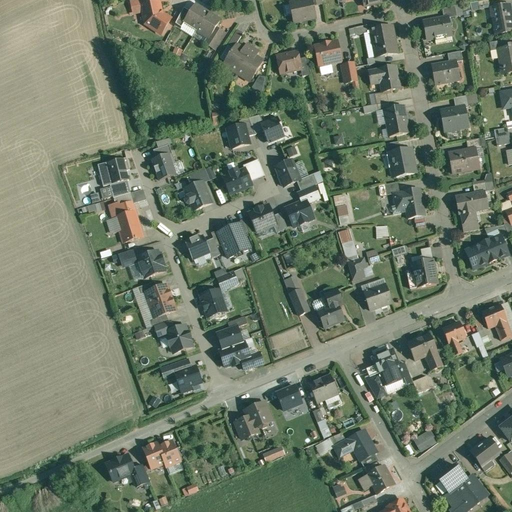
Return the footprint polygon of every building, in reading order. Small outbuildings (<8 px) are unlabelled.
[(148,0),(135,0),(130,1),(132,12),(142,10),(141,6),(149,5),(148,0)] [(310,0),(309,0),(290,5),(294,23),(315,19),(312,7),(310,0)] [(488,0),(470,3),(472,12),(481,10),(481,7),(489,6),(488,0)] [(149,5),(141,6),(142,10),(144,21),(147,20),(149,27),(155,31),(159,30),(162,33),(171,19),(161,13),(159,2),(149,5)] [(511,14),(510,4),(490,8),(492,8),(494,18),(491,18),(495,36),(511,32),(511,14)] [(207,13),(195,5),(190,12),(184,23),(196,31),(207,13)] [(454,7),(442,9),(444,19),(448,18),(448,19),(457,17),(455,7),(454,7)] [(183,8),(175,24),(179,26),(182,22),(184,23),(190,12),(183,8)] [(207,13),(196,31),(208,38),(209,39),(216,28),(220,21),(207,13)] [(444,19),(423,23),(426,41),(451,36),(448,19),(448,18),(444,19)] [(366,26),(353,29),(355,36),(368,33),(366,26)] [(391,27),(370,31),(375,58),(396,54),(391,27)] [(223,32),(216,28),(209,39),(208,38),(206,43),(214,48),(223,32)] [(238,31),(228,46),(233,49),(236,45),(243,34),(238,31)] [(223,32),(214,48),(217,49),(226,34),(223,32)] [(507,40),(495,42),(496,51),(501,50),(501,49),(508,48),(507,46),(508,46),(507,40)] [(337,43),(315,47),(318,62),(316,65),(317,68),(319,70),(320,73),(322,75),(331,73),(332,71),(331,64),(341,62),(337,43)] [(236,45),(233,49),(223,65),(237,74),(252,49),(246,45),(243,50),(236,45)] [(511,45),(508,46),(507,46),(508,48),(501,49),(501,50),(502,57),(499,58),(501,69),(504,68),(505,75),(511,73),(511,45)] [(252,49),(237,74),(250,82),(263,62),(256,57),(258,53),(252,49)] [(460,52),(447,55),(449,64),(456,63),(456,64),(462,63),(460,52)] [(297,53),(277,57),(280,75),(300,70),(301,70),(299,60),(297,53)] [(307,58),(299,60),(301,70),(300,70),(302,77),(311,76),(307,58)] [(449,64),(431,67),(435,86),(459,81),(456,64),(456,63),(449,64)] [(355,64),(341,66),(345,84),(358,82),(355,64)] [(395,67),(378,70),(378,71),(368,73),(370,85),(379,83),(381,93),(382,97),(387,96),(391,95),(391,93),(399,91),(395,67)] [(266,78),(259,77),(252,88),(263,95),(266,78)] [(511,90),(499,92),(501,104),(510,102),(511,114),(511,90)] [(381,93),(373,95),(375,105),(388,103),(387,96),(382,97),(381,93)] [(466,96),(453,99),(455,109),(465,108),(468,108),(466,96)] [(388,103),(375,105),(377,113),(383,111),(390,110),(388,103)] [(390,110),(383,111),(389,139),(408,135),(402,108),(390,110)] [(455,109),(440,112),(444,133),(445,133),(445,131),(458,128),(458,130),(469,127),(465,108),(455,109)] [(223,112),(212,113),(214,126),(225,125),(223,112)] [(269,146),(285,139),(281,128),(282,127),(278,117),(260,125),(269,146)] [(244,126),(227,130),(232,150),(249,145),(244,126)] [(507,128),(494,130),(495,139),(508,136),(507,128)] [(508,136),(495,139),(497,147),(510,144),(508,136)] [(478,139),(465,142),(467,150),(475,149),(475,150),(480,149),(478,139)] [(398,142),(384,145),(386,152),(388,152),(388,155),(391,154),(400,152),(398,142)] [(171,154),(168,146),(154,151),(157,159),(168,155),(171,154)] [(287,149),(290,158),(298,155),(295,146),(287,149)] [(467,150),(447,154),(451,174),(478,169),(475,150),(475,149),(467,150)] [(400,152),(391,154),(388,155),(391,167),(393,178),(416,174),(411,150),(400,152)] [(157,159),(152,161),(155,168),(154,169),(156,175),(157,174),(159,181),(175,176),(168,155),(157,159)] [(126,159),(98,166),(103,188),(110,186),(127,181),(129,181),(126,172),(129,171),(126,159)] [(258,160),(243,167),(245,170),(250,183),(265,177),(258,160)] [(293,160),(275,168),(284,189),(302,181),(293,160)] [(205,171),(209,181),(216,179),(211,168),(205,171)] [(237,170),(229,173),(230,176),(223,179),(230,195),(237,192),(237,193),(245,190),(245,189),(251,186),(250,183),(245,170),(238,173),(237,170)] [(205,171),(189,177),(192,184),(202,180),(204,184),(209,181),(205,171)] [(484,181),(485,184),(492,182),(491,174),(486,175),(484,181)] [(127,181),(110,186),(110,188),(113,197),(113,198),(130,194),(127,181)] [(202,182),(184,190),(188,197),(186,198),(185,201),(186,204),(189,205),(191,205),(194,212),(212,204),(202,182)] [(485,184),(486,192),(494,191),(492,182),(485,184)] [(398,183),(385,186),(387,193),(399,191),(398,183)] [(485,184),(471,186),(473,194),(483,193),(486,192),(485,184)] [(102,200),(113,197),(110,188),(100,191),(102,200)] [(403,194),(393,195),(396,207),(405,205),(408,219),(425,216),(422,201),(421,201),(419,190),(403,192),(403,194)] [(133,204),(146,200),(143,191),(130,194),(133,204)] [(473,194),(455,197),(458,215),(460,215),(462,226),(476,224),(474,212),(486,210),(483,193),(473,194)] [(98,194),(90,196),(92,204),(100,202),(98,194)] [(306,201),(285,210),(293,228),(299,225),(300,227),(308,224),(307,222),(313,220),(306,201)] [(103,203),(95,205),(97,211),(97,213),(105,211),(103,203)] [(132,203),(119,207),(118,204),(109,207),(113,219),(115,219),(123,244),(143,238),(132,203)] [(89,213),(97,211),(95,205),(87,207),(89,213)] [(261,208),(255,211),(255,212),(249,215),(256,233),(273,226),(276,225),(273,217),(268,207),(262,209),(261,208)] [(287,230),(281,214),(273,217),(276,225),(273,226),(276,234),(287,230)] [(250,234),(244,220),(237,223),(238,225),(239,224),(244,236),(250,234)] [(463,233),(479,230),(478,223),(476,224),(462,226),(463,233)] [(232,229),(226,232),(225,230),(219,232),(217,233),(222,245),(228,259),(236,256),(235,253),(241,250),(242,253),(250,250),(244,236),(239,224),(238,225),(231,227),(232,229)] [(504,226),(495,227),(500,238),(500,237),(502,242),(509,239),(504,226)] [(387,227),(376,228),(376,238),(388,238),(387,227)] [(338,233),(341,245),(353,241),(349,230),(338,233)] [(222,245),(217,233),(219,232),(218,231),(211,234),(213,239),(217,248),(222,245)] [(203,237),(185,245),(192,261),(210,253),(203,237)] [(500,238),(490,242),(489,241),(480,245),(481,246),(466,252),(474,269),(508,255),(502,242),(500,237),(500,238)] [(206,242),(212,258),(220,255),(217,248),(213,239),(206,242)] [(341,245),(346,259),(357,256),(353,241),(341,245)] [(405,247),(391,251),(393,258),(407,254),(405,247)] [(376,250),(366,253),(369,261),(378,258),(376,250)] [(133,252),(118,257),(123,269),(137,264),(133,252)] [(157,252),(137,259),(141,269),(139,270),(142,278),(144,277),(145,279),(164,272),(162,266),(164,265),(161,257),(159,258),(157,252)] [(256,254),(250,257),(253,263),(259,259),(256,254)] [(358,261),(357,256),(346,259),(347,264),(358,261)] [(358,261),(347,264),(352,281),(364,278),(361,269),(366,268),(363,259),(358,261)] [(433,260),(412,264),(414,274),(408,275),(411,290),(437,285),(433,260)] [(237,283),(245,280),(241,270),(233,273),(237,283)] [(233,273),(217,279),(222,291),(238,284),(237,283),(233,273)] [(294,277),(284,282),(290,295),(300,290),(294,277)] [(166,315),(178,311),(168,284),(143,293),(153,320),(166,315)] [(385,286),(364,293),(370,311),(392,304),(385,286)] [(300,290),(290,295),(299,317),(309,313),(300,290)] [(218,291),(200,297),(203,305),(205,311),(208,318),(226,312),(218,291)] [(344,321),(338,307),(343,306),(337,291),(324,296),(325,298),(313,303),(312,306),(314,311),(317,312),(324,329),(344,321)] [(507,322),(500,306),(481,314),(488,330),(495,327),(501,341),(511,336),(506,322),(507,322)] [(149,322),(151,327),(154,326),(168,321),(166,315),(153,320),(149,322)] [(482,326),(478,315),(472,317),(477,329),(482,326)] [(247,325),(244,318),(238,320),(240,327),(247,325)] [(156,333),(173,327),(170,320),(168,321),(154,326),(156,333)] [(238,320),(227,324),(229,328),(225,329),(226,331),(237,328),(240,327),(238,320)] [(459,323),(442,330),(449,346),(449,345),(454,357),(462,354),(457,342),(466,338),(459,323)] [(482,326),(477,329),(482,341),(488,339),(482,326)] [(173,354),(192,347),(185,327),(166,333),(173,354)] [(255,329),(257,338),(265,336),(263,327),(255,329)] [(226,331),(217,335),(223,351),(243,344),(237,328),(226,331)] [(142,332),(134,334),(136,341),(144,338),(142,332)] [(484,345),(478,333),(472,335),(477,348),(484,345)] [(430,335),(408,345),(415,362),(425,357),(431,372),(442,367),(436,353),(437,352),(430,335)] [(223,351),(219,352),(225,368),(231,366),(232,367),(240,365),(239,363),(241,362),(250,359),(249,357),(248,352),(249,350),(248,346),(245,344),(244,343),(243,344),(223,351)] [(392,351),(385,354),(384,353),(379,355),(380,356),(373,359),(381,379),(383,385),(384,385),(402,378),(398,367),(392,351)] [(511,353),(510,355),(509,357),(501,360),(508,378),(511,375),(511,353)] [(259,354),(249,357),(250,359),(241,362),(244,371),(263,364),(259,354)] [(188,361),(171,367),(174,376),(175,375),(191,369),(188,361)] [(413,383),(405,364),(398,367),(402,378),(405,385),(413,383)] [(174,376),(171,367),(161,370),(164,379),(174,376)] [(191,369),(175,375),(182,394),(192,390),(191,387),(201,383),(196,367),(191,369)] [(331,377),(310,386),(318,404),(339,396),(331,377)] [(426,377),(413,383),(418,394),(431,389),(426,377)] [(381,379),(369,384),(377,399),(387,395),(387,394),(384,385),(383,385),(381,379)] [(295,385),(274,394),(283,414),(303,405),(295,385)] [(154,397),(149,404),(156,409),(161,401),(154,397)] [(264,404),(245,412),(247,419),(252,430),(255,429),(258,428),(259,429),(262,430),(267,428),(269,425),(268,424),(272,422),(264,404)] [(320,410),(313,413),(317,423),(324,420),(320,410)] [(247,419),(235,424),(242,440),(257,434),(255,429),(252,430),(247,419)] [(324,420),(317,423),(323,439),(330,436),(324,420)] [(511,422),(509,425),(508,423),(501,428),(511,442),(511,441),(511,422)] [(413,438),(419,452),(438,444),(432,430),(413,438)] [(363,431),(348,440),(348,441),(346,442),(334,448),(340,458),(354,450),(360,463),(362,462),(375,455),(376,454),(363,431)] [(341,434),(329,439),(334,448),(346,442),(341,434)] [(159,448),(158,448),(165,465),(166,469),(181,463),(172,442),(159,448)] [(487,442),(479,448),(477,445),(469,451),(481,467),(497,455),(487,442)] [(165,465),(158,448),(159,448),(157,444),(143,450),(151,470),(165,465)] [(281,448),(263,455),(266,463),(284,456),(281,448)] [(511,452),(500,461),(510,474),(511,472),(511,452)] [(375,455),(362,462),(365,468),(378,462),(375,455)] [(128,456),(106,465),(113,483),(132,475),(135,473),(134,470),(128,456)] [(365,468),(363,469),(367,476),(382,468),(378,462),(365,468)] [(143,466),(134,470),(135,473),(132,475),(137,488),(144,485),(150,483),(143,466)] [(466,511),(488,496),(475,479),(469,478),(467,480),(456,466),(438,480),(449,494),(445,497),(453,508),(450,511),(466,511)] [(382,468),(367,476),(357,481),(363,491),(372,486),(377,495),(394,486),(383,467),(382,468)] [(195,485),(182,490),(186,498),(198,492),(195,485)] [(340,485),(333,488),(337,498),(346,494),(343,487),(341,488),(340,485)] [(374,496),(361,502),(364,509),(377,503),(374,496)] [(165,497),(159,500),(162,507),(168,504),(165,497)] [(388,510),(384,511),(408,511),(402,501),(387,509),(388,510)] [(361,502),(351,506),(354,511),(356,511),(364,509),(361,502)]
